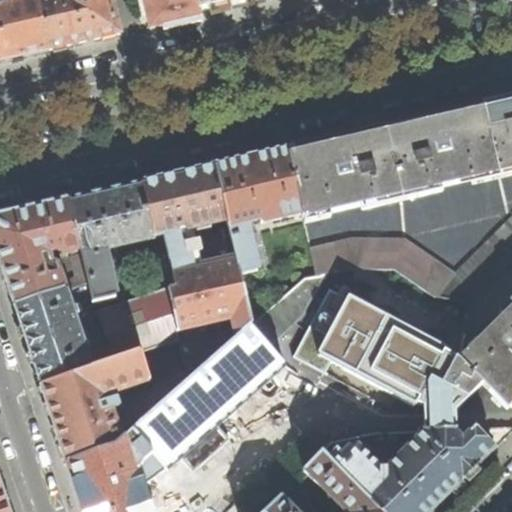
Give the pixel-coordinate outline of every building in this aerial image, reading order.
[(0,62),(2,62),(52,50),(39,0),(21,0),(5,4),(7,9),(0,10),(0,62)] [(39,0),(52,50),(85,42),(120,34),(111,0),(39,0)] [(198,0),(147,0),(155,32),(170,29),(204,21),(202,14),(198,0)] [(198,0),(202,14),(225,10),(224,6),(235,3),(235,2),(244,0),(256,0),(258,5),(276,0),(198,0)] [(498,179),(501,192),(511,189),(511,97),(481,104),(498,179)] [(385,127),(403,201),(442,191),(441,186),(471,179),(472,185),(498,179),(481,104),(436,115),(385,127)] [(302,214),(304,224),(330,218),(329,212),(362,204),(363,210),(403,201),(385,127),(336,138),(286,150),(302,214)] [(236,260),(240,275),(257,271),(246,222),(260,219),(261,223),(302,214),(286,150),(252,158),(214,166),(227,220),(236,260)] [(142,183),(155,237),(164,235),(179,231),(227,220),(214,166),(178,175),(142,183)] [(80,250),(93,303),(115,298),(107,258),(101,255),(100,251),(155,237),(142,183),(105,192),(69,200),(80,250)] [(0,261),(2,269),(14,306),(63,291),(64,290),(56,264),(50,261),(48,252),(61,249),(63,254),(80,250),(69,200),(0,215),(0,261)] [(511,215),(472,256),(467,301),(511,255),(511,215)] [(167,291),(176,331),(231,319),(236,337),(248,327),(251,324),(240,275),(236,260),(195,270),(192,258),(186,259),(179,231),(164,235),(177,289),(167,291)] [(310,249),(315,275),(326,273),(353,268),(395,270),(405,241),(353,240),(310,249)] [(395,270),(437,298),(455,275),(405,241),(395,270)] [(472,256),(455,275),(437,298),(467,301),(472,256)] [(248,327),(267,348),(303,313),(326,273),(315,275),(303,277),(251,324),(248,327)] [(329,289),(293,357),(325,375),(331,363),(413,408),(414,405),(421,409),(422,432),(425,432),(455,431),(455,409),(470,396),(484,384),(460,359),(444,353),(446,348),(348,297),(347,299),(329,289)] [(63,291),(14,306),(28,349),(40,386),(91,368),(70,304),(68,305),(63,291)] [(100,312),(115,361),(141,353),(178,341),(176,331),(167,291),(100,312)] [(511,403),(511,308),(460,359),(484,384),(507,408),(511,403)] [(82,511),(152,511),(144,486),(151,482),(164,470),(167,470),(180,458),(215,427),(284,367),(267,348),(248,327),(236,337),(151,413),(138,424),(124,437),(112,447),(66,462),(82,511)] [(53,424),(66,462),(112,447),(124,437),(117,429),(108,401),(107,401),(105,397),(107,390),(110,389),(115,391),(150,380),(141,353),(115,361),(91,368),(40,386),(53,424)] [(133,417),(138,424),(151,413),(145,406),(133,417)] [(227,441),(215,427),(180,458),(192,472),(227,441)] [(326,459),(379,511),(430,511),(451,492),(494,449),(473,428),(461,441),(455,436),(455,431),(425,432),(426,438),(420,442),(412,443),(404,452),(404,459),(399,463),(392,463),(386,469),(386,475),(379,475),(378,469),(357,447),(348,450),(341,455),(337,450),(326,459)] [(264,511),(379,511),(326,459),(320,453),(303,470),(343,511),(295,511),(280,496),(264,511)] [(9,511),(9,510),(0,484),(0,511),(9,511)]
